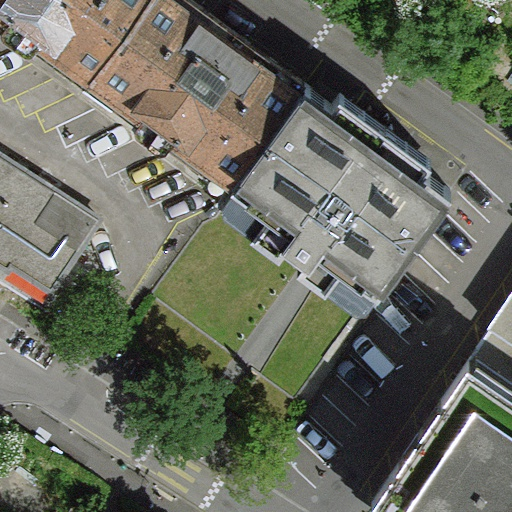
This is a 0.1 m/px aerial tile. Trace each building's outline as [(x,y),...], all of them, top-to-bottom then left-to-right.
[(144,0),(0,0),(0,13),(90,78),(144,0)] [(193,0),(144,0),(90,78),(230,182),(296,94),(305,82),(193,0)] [(296,94),(230,182),(293,229),(285,242),(352,293),(426,200),(296,94)] [(0,254),(53,288),(98,216),(0,152),(0,254)] [(511,389),(511,297),(470,361),(511,389)] [(511,511),(511,389),(470,361),(373,497),(395,511),(511,511)]
